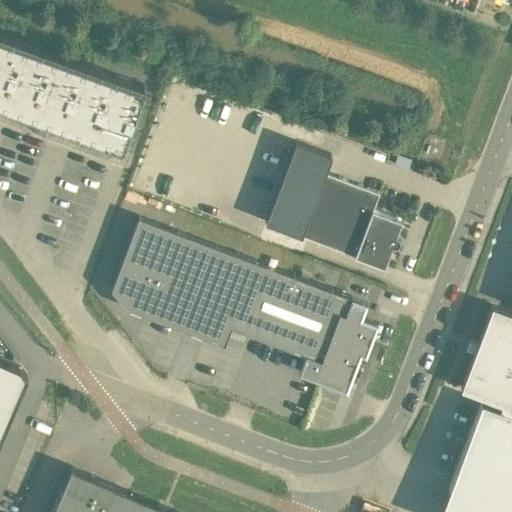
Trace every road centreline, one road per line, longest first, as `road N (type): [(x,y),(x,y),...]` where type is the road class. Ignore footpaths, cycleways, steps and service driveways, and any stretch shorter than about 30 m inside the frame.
road 1 (residential): [(148,406),(307,461),(366,447),(404,396),(511,112)]
road 2 (unclassified): [(0,221),(148,406)]
road 3 (unknown): [(476,205),(267,115)]
